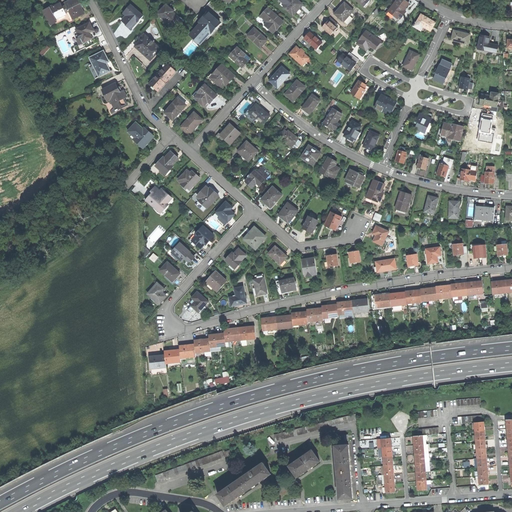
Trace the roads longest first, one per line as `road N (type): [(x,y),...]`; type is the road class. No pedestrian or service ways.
road 1 (trunk): [(511,348),(267,392),(148,432),(0,503)]
road 2 (trunk): [(18,511),(151,449),(262,411),(402,378),(511,364)]
road 3 (residential): [(253,209),(169,304),(168,318),(178,327),(361,287),(511,267)]
road 4 (residential): [(92,0),(148,114),(172,134)]
road 5 (residential): [(252,82),(310,129),(381,168)]
road 6 (residential): [(91,511),(126,492),(196,501),(218,511)]
road 7 (residential): [(381,168),(511,195)]
road 8 (residential): [(253,209),(299,247),(343,240),(357,225)]
